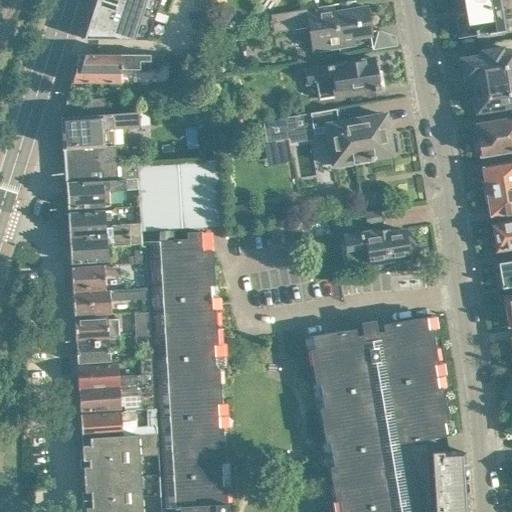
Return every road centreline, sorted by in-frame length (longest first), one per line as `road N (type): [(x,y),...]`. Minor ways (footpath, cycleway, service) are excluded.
road 1 (residential): [(487,511),(477,400),(411,0)]
road 2 (residential): [(61,511),(43,250),(36,235),(0,214)]
road 3 (secondary): [(0,209),(66,0)]
